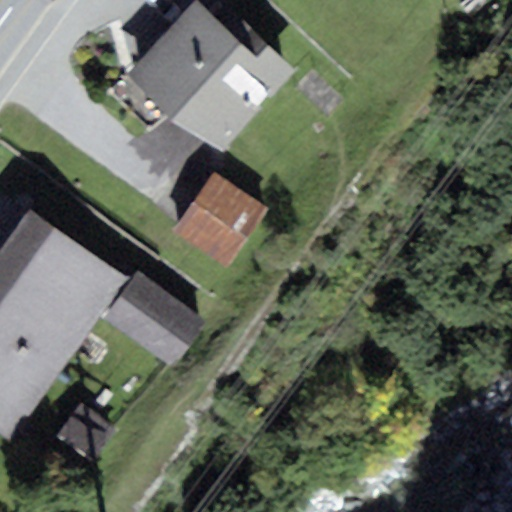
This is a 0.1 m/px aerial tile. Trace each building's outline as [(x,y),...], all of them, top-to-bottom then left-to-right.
[(197,0),(195,0),(126,76),(218,151),(292,68),(227,3),(213,17),(197,0)] [(268,212),(214,174),(174,230),(228,268),(268,212)] [(0,431),(12,440),(129,279),(30,207),(0,248),(0,431)] [(139,272),(105,321),(174,368),(207,322),(139,272)] [(95,461),(116,430),(79,405),(58,436),(95,461)]
